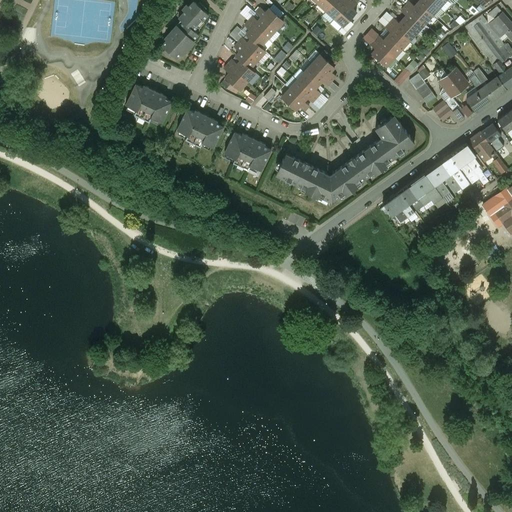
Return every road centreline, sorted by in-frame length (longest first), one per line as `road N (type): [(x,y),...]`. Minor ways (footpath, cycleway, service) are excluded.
road 1 (residential): [(366,67),(319,117),(301,124),(269,118),(198,83)]
road 2 (residential): [(449,140),(300,245)]
